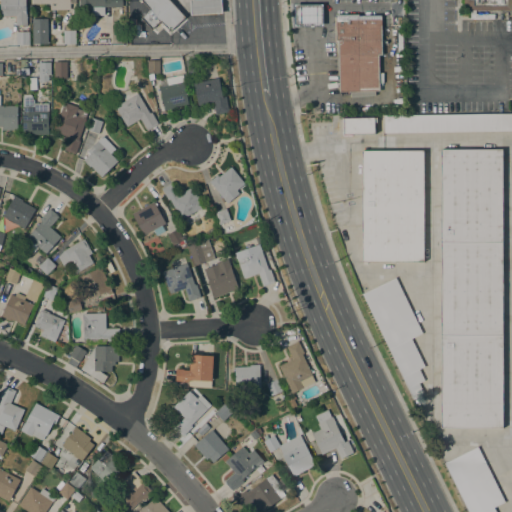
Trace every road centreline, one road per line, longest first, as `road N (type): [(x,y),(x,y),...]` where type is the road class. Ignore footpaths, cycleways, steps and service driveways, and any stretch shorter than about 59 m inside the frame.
road 1 (primary): [(264,95),(308,262),(425,511)]
road 2 (residential): [(120,420),(141,390),(149,328),(139,277),(96,208)]
road 3 (residential): [(0,156),(40,170),(96,208),(189,143)]
road 4 (residential): [(120,420),(0,349)]
road 5 (residential): [(207,511),(120,420)]
